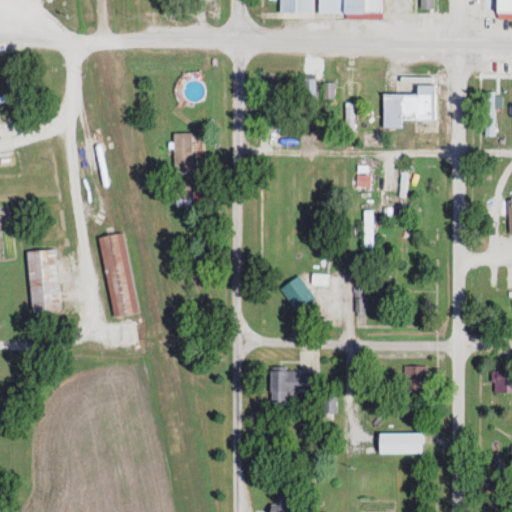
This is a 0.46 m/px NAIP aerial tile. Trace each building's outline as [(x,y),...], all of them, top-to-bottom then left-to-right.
[(313,0),(279,0),(279,13),(314,13),(313,0)] [(383,14),(382,0),(344,0),(344,14),(383,14)] [(511,0),(482,0),(483,6),(496,6),(496,17),(511,17),(511,0)] [(302,101),(314,101),(314,79),(302,79),(302,101)] [(334,100),(334,82),(322,82),(322,100),(334,100)] [(280,131),(280,84),(267,84),(267,131),(280,131)] [(418,94),(382,94),(381,128),(401,128),(401,120),(434,120),(435,85),(418,85),(418,94)] [(355,87),(347,87),(347,119),(356,119),(355,87)] [(495,92),(484,92),(484,137),(495,137),(495,92)] [(174,132),(174,174),(192,174),(192,132),(174,132)] [(363,146),(383,146),(383,133),(363,133),(363,146)] [(399,196),(407,196),(407,168),(399,168),(399,196)] [(370,176),(357,176),(356,186),(370,187),(370,176)] [(191,206),(191,177),(174,177),(174,206),(191,206)] [(374,211),(363,211),(363,247),(374,247),(374,211)] [(98,237),(112,318),(138,314),(124,233),(98,237)] [(26,251),(31,312),(59,310),(55,249),(26,251)] [(327,275),(311,275),(311,286),(327,286),(327,275)] [(366,315),(366,277),(355,277),(355,315),(366,315)] [(327,301),(327,293),(297,293),(297,301),(327,301)] [(427,365),(403,365),(403,392),(427,392),(427,365)] [(318,370),(270,370),(271,409),(287,408),(287,393),(318,392),(318,370)] [(511,370),(490,370),(490,393),(511,392),(511,370)] [(269,505),(268,511),(288,511),(289,498),(279,498),(279,505),(269,505)]
